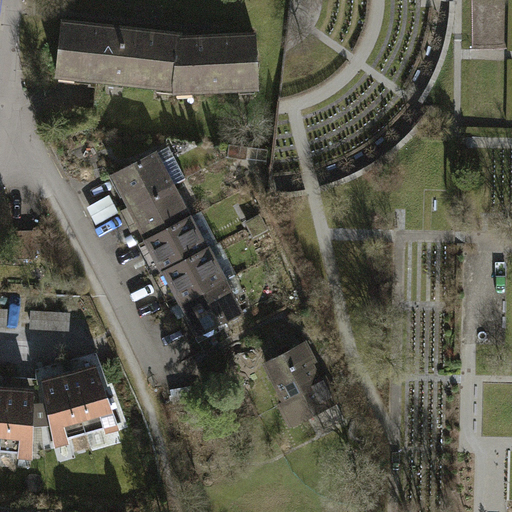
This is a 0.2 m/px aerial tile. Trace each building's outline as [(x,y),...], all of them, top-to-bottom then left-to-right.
[(177,31),(62,19),(55,78),(172,91),(177,31)] [(252,91),(251,30),(177,31),(172,91),(252,91)] [(157,153),(110,179),(127,209),(173,184),(157,153)] [(173,184),(127,209),(144,240),(191,215),(173,184)] [(191,215),(144,240),(162,272),(208,246),(191,215)] [(37,232),(7,231),(5,260),(36,262),(37,232)] [(208,246),(162,272),(180,305),(227,279),(208,246)] [(227,279),(180,305),(198,337),(244,311),(227,279)] [(8,310),(0,309),(0,329),(8,330),(8,310)] [(70,314),(31,313),(31,334),(70,335),(70,314)] [(346,424),(304,343),(255,369),(288,432),(308,421),(317,439),(346,424)] [(121,430),(96,366),(69,376),(88,441),(121,430)] [(69,376),(41,383),(53,449),(88,441),(69,376)] [(0,458),(34,460),(35,391),(6,391),(0,452),(0,458)]
